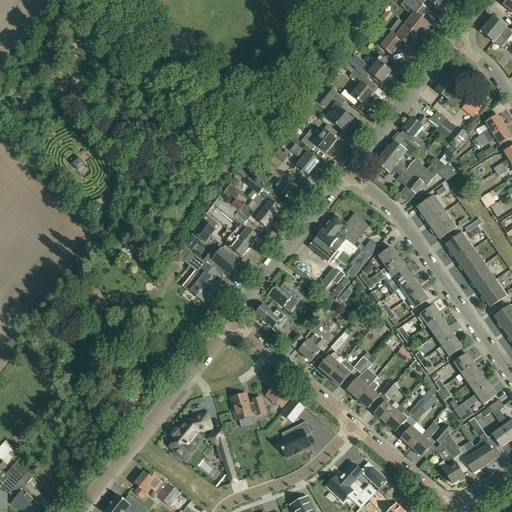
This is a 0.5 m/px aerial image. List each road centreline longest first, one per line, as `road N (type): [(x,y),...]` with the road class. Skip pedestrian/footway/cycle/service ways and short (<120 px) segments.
road 1 (residential): [(347,169),(395,212),(511,377)]
road 2 (tertiary): [(76,511),(229,320)]
road 3 (tertiary): [(229,320),(347,169)]
road 4 (tertiary): [(347,169),(455,38)]
road 5 (residential): [(354,422),(308,470),(221,511)]
road 6 (residential): [(451,507),(354,422)]
